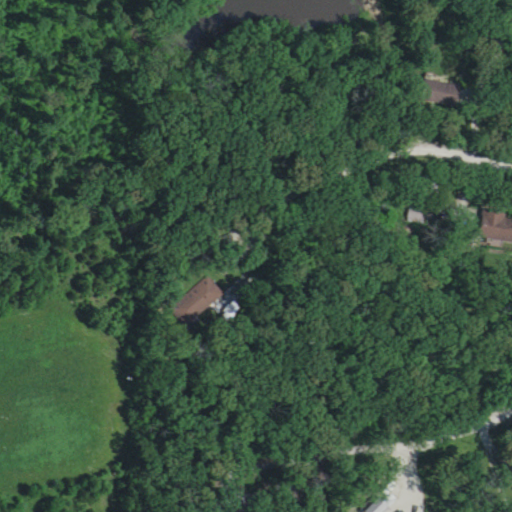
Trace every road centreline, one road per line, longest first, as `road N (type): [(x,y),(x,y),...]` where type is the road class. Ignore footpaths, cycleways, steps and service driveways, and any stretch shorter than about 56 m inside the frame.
road 1 (residential): [(511,171),(387,160),(291,201),(267,225)]
road 2 (residential): [(511,416),(463,437),(312,467)]
